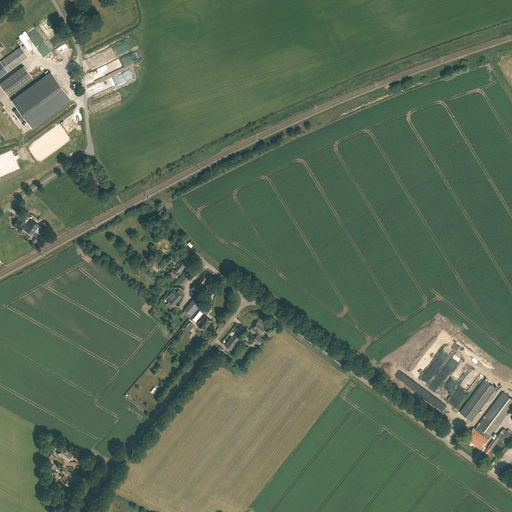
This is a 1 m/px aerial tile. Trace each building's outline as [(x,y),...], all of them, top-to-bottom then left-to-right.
[(37,52),(42,51),(43,56),(50,54),(47,42),(36,45),(37,52)] [(0,76),(28,56),(20,47),(2,60),(0,61),(0,76)] [(32,78),(23,65),(0,82),(0,84),(8,96),(32,78)] [(71,100),(50,71),(11,100),(17,108),(13,111),(22,123),(26,120),(31,128),(71,100)] [(102,86),(103,89),(117,82),(115,77),(102,84),(103,85),(102,86)] [(102,184),(96,173),(91,175),(98,187),(102,184)] [(21,220),(19,218),(17,220),(13,225),(20,230),(22,228),(32,235),(34,231),(37,233),(41,228),(38,226),(39,225),(31,219),(26,227),(24,225),(26,223),(24,222),(21,219),(21,220)] [(187,264),(181,260),(176,267),(178,269),(176,272),(172,269),(170,273),(177,278),(179,274),(180,275),(182,272),(182,271),(187,264)] [(151,263),(148,265),(156,273),(159,270),(153,263),(152,264),(151,263)] [(193,274),(189,271),(183,278),(189,284),(199,272),(197,270),(193,274)] [(209,279),(204,275),(201,278),(202,279),(201,281),(199,280),(197,283),(202,287),(209,279)] [(169,310),(182,295),(177,291),(174,295),(171,292),(165,300),(168,303),(165,306),(169,310)] [(195,299),(186,310),(192,315),(200,304),(195,299)] [(210,310),(204,305),(200,310),(206,315),(210,310)] [(205,316),(201,321),(200,321),(199,322),(198,323),(198,324),(198,325),(204,330),(211,321),(205,316)] [(267,327),(258,321),(252,329),(261,335),(267,327)] [(240,339),(234,333),(224,345),(231,350),(240,339)] [(263,340),(257,335),(252,340),(259,345),(263,340)] [(496,389),(484,379),(460,412),(472,421),(496,389)] [(511,408),(511,398),(503,392),(477,425),(482,429),(480,432),(474,428),(466,438),(481,449),(511,408)] [(508,429),(507,428),(505,429),(504,428),(497,435),(496,435),(487,447),(488,447),(484,451),(488,453),(491,449),(492,450),(498,441),(500,439),(506,445),(511,438),(511,436),(510,434),(511,432),(511,431),(509,429),(508,429)] [(71,455),(61,447),(57,453),(67,460),(71,455)] [(56,458),(51,454),(47,459),(52,463),(56,458)] [(68,472),(64,468),(61,472),(65,475),(60,481),(67,487),(70,483),(71,483),(76,477),(68,471),(68,472)]
